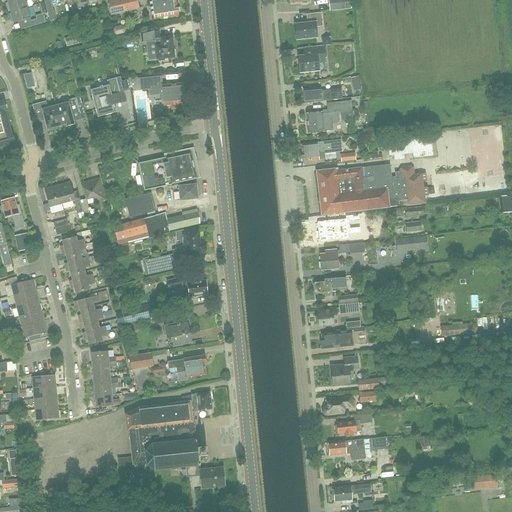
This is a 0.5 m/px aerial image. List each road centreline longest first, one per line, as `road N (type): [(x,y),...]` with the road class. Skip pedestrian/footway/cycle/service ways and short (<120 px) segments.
road 1 (residential): [(314,511),(263,0)]
road 2 (tertiary): [(255,511),(213,121)]
road 3 (residential): [(76,418),(31,169)]
road 4 (residential): [(31,169),(213,121)]
road 5 (residential): [(31,169),(33,151),(0,53)]
road 6 (tertiary): [(213,121),(203,0)]
